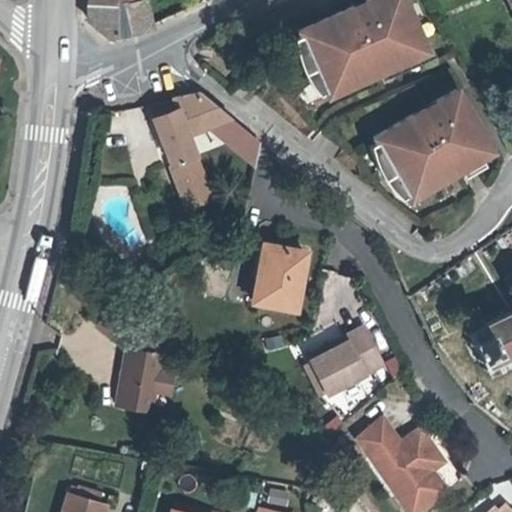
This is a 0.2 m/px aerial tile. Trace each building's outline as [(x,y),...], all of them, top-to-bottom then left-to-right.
[(87,0),(87,20),(108,36),(129,33),(153,24),(147,0),(87,0)] [(425,48),(403,0),(373,0),(367,3),(365,0),(362,0),(333,13),(295,29),(325,96),(378,73),(377,70),(425,48)] [(491,151),(455,88),(437,99),(439,103),(427,109),(425,106),(407,116),(396,122),(371,136),(407,199),(491,151)] [(198,94),(173,99),(176,109),(152,118),(186,206),(210,197),(186,132),(210,123),(227,117),(204,98),(198,94)] [(210,123),(232,141),(242,129),(227,117),(210,123)] [(258,143),(242,129),(232,141),(249,155),(258,143)] [(246,160),(249,155),(232,141),(229,145),(246,160)] [(294,309),(305,252),(262,244),(252,301),(294,309)] [(122,265),(116,273),(126,282),(137,268),(122,265)] [(137,268),(126,282),(138,291),(146,285),(137,268)] [(511,288),(511,286),(509,287),(510,290),(507,291),(508,293),(511,292),(511,293),(511,309),(501,314),(500,311),(498,312),(499,315),(483,322),(482,320),(480,321),(481,324),(468,330),(467,327),(465,328),(466,331),(463,332),(464,334),(467,333),(470,340),(468,341),(469,343),(471,342),(478,355),(475,356),(476,358),(479,357),(482,364),(479,365),(480,367),(483,366),(484,369),(486,368),(485,365),(498,359),(499,362),(502,361),(500,358),(511,352),(511,288)] [(114,303),(97,324),(125,347),(115,404),(150,410),(154,391),(168,393),(172,372),(158,369),(161,352),(158,352),(160,338),(114,303)] [(382,363),(363,327),(344,337),(346,341),(310,360),(311,362),(324,389),(326,392),(382,363)] [(280,345),(278,334),(267,336),(270,347),(280,345)] [(307,355),(310,360),(346,341),(344,337),(307,355)] [(318,392),(324,389),(311,362),(305,365),(318,392)] [(425,460),(438,452),(421,427),(400,441),(383,416),(355,435),(408,511),(414,511),(446,490),(432,469),(425,460)] [(444,461),(438,452),(425,460),(432,469),(444,461)] [(70,486),(68,493),(97,502),(100,492),(77,485),(77,488),(70,486)] [(277,503),(280,490),(271,488),(269,501),(277,503)] [(67,493),(61,511),(102,511),(105,504),(97,502),(68,493),(67,493)] [(211,511),(174,503),(172,509),(183,511),(211,511)]
